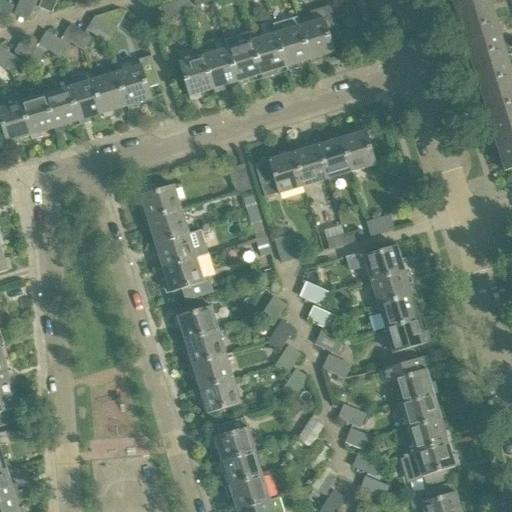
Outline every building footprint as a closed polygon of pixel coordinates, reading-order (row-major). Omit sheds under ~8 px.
[(0,0),(0,27),(3,29),(13,6),(0,0)] [(21,0),(15,15),(28,21),(36,0),(21,0)] [(41,0),(38,8),(51,13),(57,0),(41,0)] [(182,0),(162,6),(167,21),(191,14),(186,0),(182,0)] [(451,0),(454,10),(487,0),(451,0)] [(487,0),(454,10),(463,37),(498,26),(490,0),(487,0)] [(298,21),(300,27),(311,60),(313,64),(323,61),(322,57),(335,53),(328,29),(336,26),(330,8),(312,13),(313,17),(298,21)] [(108,43),(116,31),(112,28),(117,19),(108,13),(94,17),(87,29),(108,43)] [(84,50),(92,38),(70,24),(62,36),(84,50)] [(463,37),(471,64),(507,53),(498,26),(463,37)] [(300,27),(276,35),(287,67),(288,72),(300,68),(298,64),(311,60),(300,27)] [(38,44),(59,57),(67,45),(46,32),(38,44)] [(228,49),(238,82),(240,86),(251,83),(249,79),(262,75),(249,33),(225,40),(228,49)] [(249,33),(262,75),(263,80),(275,76),(274,71),(287,67),(276,35),(252,42),(250,33),(249,33)] [(14,52),(35,65),(43,53),(22,40),(14,52)] [(225,40),(227,49),(204,57),(214,89),(216,94),(226,91),(225,86),(238,82),(228,49),(225,40)] [(0,66),(11,73),(19,60),(0,49),(0,66)] [(471,64),(479,91),(511,81),(511,70),(507,53),(471,64)] [(151,98),(148,88),(160,84),(152,57),(139,60),(141,66),(117,73),(127,105),(129,111),(141,107),(139,102),(151,98)] [(201,93),(214,89),(204,57),(179,64),(190,102),(203,98),(201,93)] [(93,81),(103,113),(105,118),(116,115),(114,109),(127,105),(117,73),(93,81)] [(69,88),(79,120),(81,126),(92,122),(91,117),(103,113),(93,81),(69,88)] [(511,81),(479,91),(488,118),(511,110),(511,81)] [(45,95),(55,128),(56,133),(68,129),(66,124),(79,120),(69,88),(45,95)] [(20,103),(30,135),(32,140),(43,137),(42,131),(55,128),(45,95),(20,103)] [(18,139),(30,135),(20,103),(0,108),(0,122),(7,147),(20,144),(18,139)] [(511,110),(488,118),(496,146),(511,140),(511,110)] [(342,140),(352,173),(376,166),(365,128),(355,131),(356,135),(342,139),(342,140)] [(331,142),(318,146),(317,146),(327,180),(352,173),(342,140),(342,139),(341,135),(330,138),(331,142)] [(511,140),(496,146),(504,173),(511,170),(511,140)] [(307,150),(293,154),(303,187),(327,180),(317,146),(318,146),(317,142),(306,145),(307,150)] [(282,157),(255,165),(265,199),(303,187),(293,154),(292,149),(281,152),(282,157)] [(250,190),(242,166),(229,171),(236,194),(250,190)] [(148,221),(181,211),(174,187),(136,198),(139,209),(144,208),(148,221)] [(243,200),(249,217),(258,214),(252,197),(243,200)] [(151,232),(155,245),(188,235),(181,211),(148,221),(143,223),(147,234),(151,232)] [(256,241),(265,238),(258,214),(249,217),(256,241)] [(366,223),(371,238),(395,230),(391,216),(366,223)] [(360,231),(344,235),(346,245),(362,240),(360,231)] [(196,259),(188,235),(155,245),(150,246),(154,257),(158,256),(163,269),(158,271),(196,259)] [(346,245),(344,235),(327,240),(329,250),(346,245)] [(274,240),(282,264),(296,260),(289,236),(274,240)] [(270,255),(265,238),(256,241),(254,242),(256,247),(253,248),(256,255),(259,254),(260,258),(270,255)] [(1,247),(0,247),(0,274),(13,270),(9,259),(5,260),(1,247)] [(405,271),(409,270),(409,269),(405,259),(401,260),(397,247),(351,261),(354,270),(366,266),(371,281),(405,271)] [(170,294),(182,291),(185,302),(214,293),(209,278),(202,280),(196,259),(158,271),(161,282),(166,280),(170,294)] [(378,305),(413,295),(416,294),(413,283),(409,284),(405,271),(371,281),(378,305)] [(301,298),(323,307),(329,294),(307,285),(301,298)] [(386,330),(420,320),(424,318),(421,308),(417,309),(413,295),(378,305),(386,330)] [(259,320),(271,328),(286,307),(274,298),(259,320)] [(182,329),(186,342),(218,332),(211,308),(173,319),(176,330),(182,329)] [(309,322),(330,331),(336,318),(315,309),(309,322)] [(424,333),(420,320),(386,330),(394,354),(431,343),(427,332),(424,333)] [(268,345),(280,352),(294,330),(282,322),(268,345)] [(218,332),(186,342),(180,344),(183,354),(188,353),(192,366),(187,368),(226,357),(218,332)] [(322,333),(317,346),(338,355),(343,343),(322,333)] [(275,368),(288,376),(301,355),(289,347),(275,368)] [(195,392),(233,380),(226,357),(187,368),(191,379),(196,377),(200,390),(195,392)] [(330,357),(324,370),(346,380),(352,367),(330,357)] [(431,385),(427,371),(423,357),(382,370),(386,383),(394,381),(402,405),(435,395),(439,394),(436,383),(431,385)] [(0,360),(0,386),(10,383),(15,382),(12,371),(7,372),(3,359),(0,360)] [(283,391),(295,399),(308,379),(297,371),(283,391)] [(241,405),(239,401),(233,380),(195,392),(198,403),(203,401),(208,415),(241,405)] [(10,383),(0,386),(0,428),(22,421),(19,409),(23,407),(19,396),(14,397),(10,383)] [(439,408),(437,401),(435,395),(402,405),(409,429),(443,419),(446,418),(443,407),(439,408)] [(345,406),(345,407),(339,420),(360,429),(366,416),(345,406)] [(218,450),(223,463),(255,454),(245,419),(216,428),(219,437),(210,440),(213,451),(218,450)] [(443,419),(409,429),(416,453),(449,443),(454,442),(451,432),(447,433),(443,419)] [(298,441),(309,449),(323,428),(311,421),(298,441)] [(352,430),(346,444),(368,453),(374,440),(352,430)] [(305,465),(317,472),(331,451),(320,443),(305,465)] [(410,483),(426,478),(429,488),(452,481),(450,471),(461,468),(458,456),(454,457),(449,443),(416,453),(417,458),(404,462),(410,483)] [(4,461),(0,449),(0,474),(7,472),(11,471),(8,460),(4,461)] [(225,474),(229,487),(262,477),(255,454),(223,463),(218,465),(221,476),(225,474)] [(359,454),(353,468),(376,478),(382,464),(359,454)] [(325,497),(331,489),(339,476),(326,468),(312,489),(325,497)] [(7,472),(0,474),(0,500),(14,496),(19,494),(16,484),(11,485),(7,472)] [(237,511),(270,502),(262,477),(229,487),(225,489),(228,500),(233,498),(237,511)] [(367,478),(361,492),(383,501),(389,488),(367,478)] [(460,507),(456,493),(453,483),(409,496),(412,509),(423,506),(424,511),(466,511),(465,506),(460,507)] [(321,511),(337,511),(346,499),(335,492),(321,511)] [(14,496),(0,500),(0,511),(24,511),(23,508),(18,509),(14,496)] [(270,502),(237,511),(235,511),(283,511),(279,499),(270,502)]
